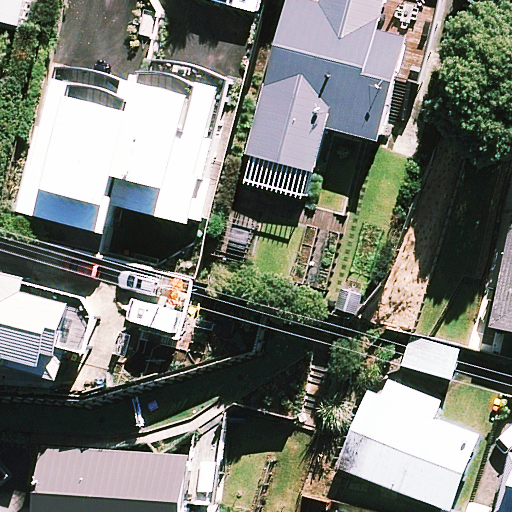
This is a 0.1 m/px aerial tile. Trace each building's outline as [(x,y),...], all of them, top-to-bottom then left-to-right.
[(28,0),(0,0),(0,16),(23,22),(28,0)] [(386,0),(319,0),(318,5),(298,0),(286,0),(244,179),(313,195),(330,125),(383,138),(407,38),(379,31),(386,0)] [(60,68),(24,206),(110,229),(118,199),(195,219),(231,81),(226,78),(221,75),(215,72),(210,69),(204,67),(199,65),(193,63),(187,62),(181,60),(176,60),(170,59),(164,59),(158,59),(152,59),(146,59),(141,76),(135,74),(133,84),(129,81),(124,79),(120,76),(115,74),(110,73),(105,71),(100,70),(95,69),(90,68),(85,67),(80,67),(75,67),(70,67),(65,67),(60,68)] [(511,236),(495,326),(511,329),(511,236)] [(45,346),(59,348),(61,341),(84,345),(92,300),(28,289),(31,271),(0,266),(0,351),(43,359),(45,346)] [(460,348),(406,334),(398,366),(452,380),(460,348)] [(493,511),(496,505),(460,492),(482,434),(436,417),(442,400),(390,381),(384,396),(368,390),(340,465),(443,504),(439,511),(493,511)] [(186,511),(189,452),(42,446),(39,511),(186,511)]
